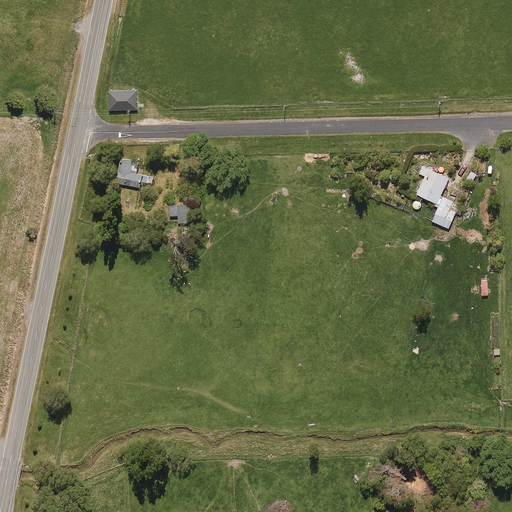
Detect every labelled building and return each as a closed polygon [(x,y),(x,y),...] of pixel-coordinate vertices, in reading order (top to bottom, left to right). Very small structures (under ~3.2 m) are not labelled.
[(136,92),(108,92),(109,111),(137,111),(136,92)] [(139,162),(120,159),(116,184),(140,188),(140,182),(153,184),(154,177),(137,174),(139,162)] [(439,198),(449,179),(423,166),(419,174),(425,177),(416,194),(434,204),(433,206),(438,208),(432,222),(449,229),(459,204),(442,198),(442,199),(439,198)] [(477,174),(469,170),(466,179),(473,182),(477,174)] [(170,206),(170,216),(177,216),(177,226),(187,226),(187,206),(170,206)]
